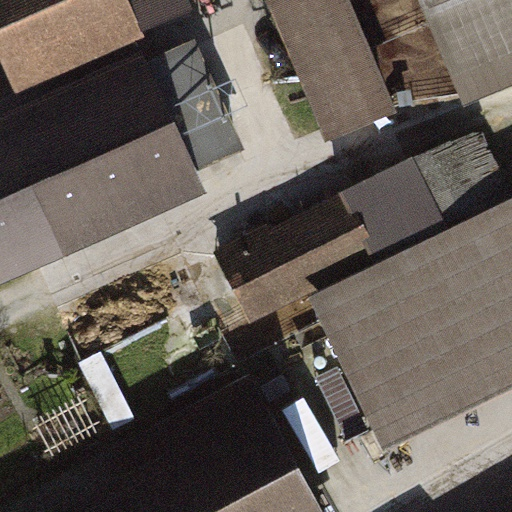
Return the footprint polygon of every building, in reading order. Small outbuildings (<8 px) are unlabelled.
[(130,0),(0,0),(0,38),(19,83),(144,31),(130,0)] [(130,0),(144,31),(195,8),(191,0),(130,0)] [(266,0),(323,134),(397,104),(353,0),(266,0)] [(511,0),(425,0),(467,95),(511,75),(511,0)] [(0,256),(195,170),(192,164),(240,143),(200,53),(189,58),(187,54),(149,71),(146,65),(97,87),(102,99),(59,118),(54,106),(0,130),(0,256)] [(511,187),(483,127),(224,251),(252,311),(310,284),(386,441),(511,380),(511,187)] [(327,511),(259,385),(20,511),(327,511)]
